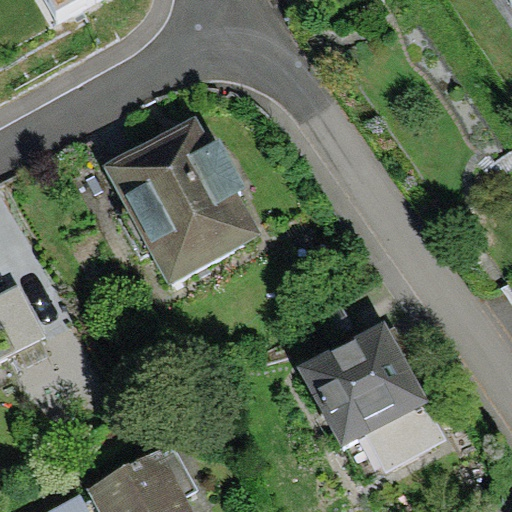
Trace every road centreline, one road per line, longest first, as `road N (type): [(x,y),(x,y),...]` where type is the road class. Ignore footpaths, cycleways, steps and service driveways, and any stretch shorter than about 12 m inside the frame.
road 1 (residential): [(223,10),(511,404)]
road 2 (residential): [(0,139),(223,10)]
